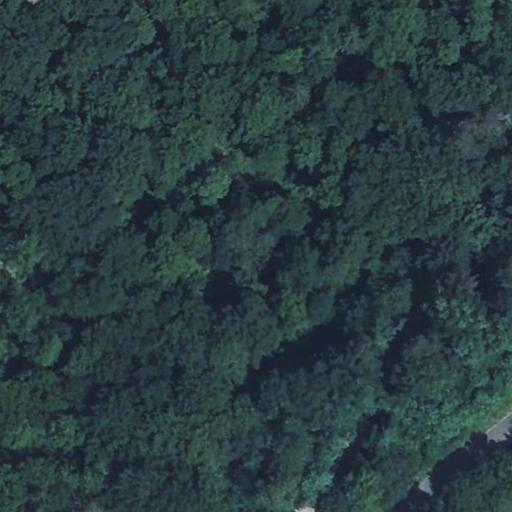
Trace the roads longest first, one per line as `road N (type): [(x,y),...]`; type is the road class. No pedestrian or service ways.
road 1 (track): [(299,511),(492,181)]
road 2 (track): [(174,472),(16,460),(0,466)]
road 3 (track): [(174,472),(251,453),(323,471)]
road 4 (tertiary): [(406,511),(511,431)]
